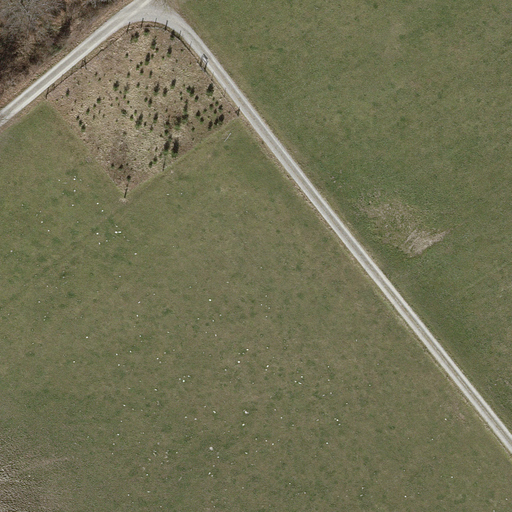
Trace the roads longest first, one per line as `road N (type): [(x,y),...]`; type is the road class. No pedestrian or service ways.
road 1 (track): [(511,445),(156,0)]
road 2 (track): [(0,120),(143,0)]
